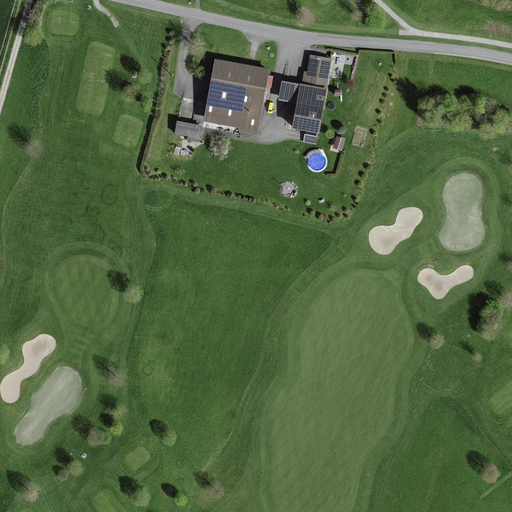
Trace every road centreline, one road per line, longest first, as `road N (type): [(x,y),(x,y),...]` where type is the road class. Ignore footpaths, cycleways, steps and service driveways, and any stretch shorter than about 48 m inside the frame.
road 1 (unclassified): [(511,61),(296,38),(109,0)]
road 2 (track): [(511,49),(407,33),(369,0)]
